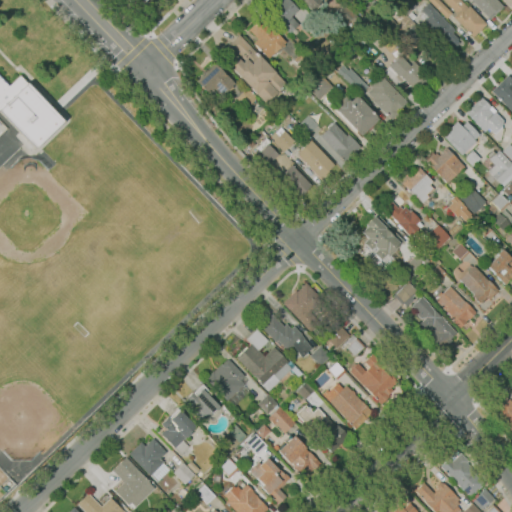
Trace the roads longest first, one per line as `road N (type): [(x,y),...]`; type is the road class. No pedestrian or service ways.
road 1 (tertiary): [(511,28),(18,511)]
road 2 (tertiary): [(299,239),(81,0)]
road 3 (tertiary): [(511,476),(451,399),(299,239)]
road 4 (residential): [(511,339),(334,511)]
